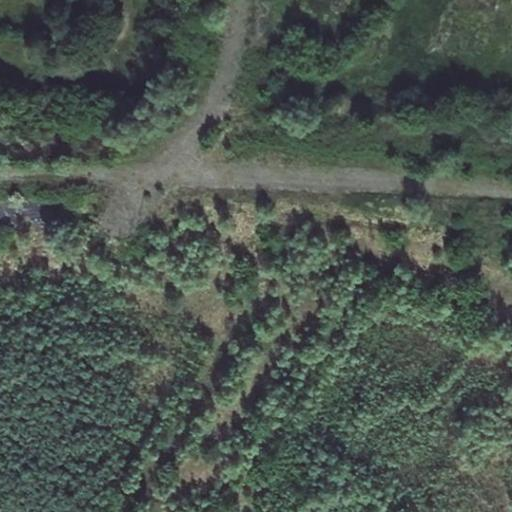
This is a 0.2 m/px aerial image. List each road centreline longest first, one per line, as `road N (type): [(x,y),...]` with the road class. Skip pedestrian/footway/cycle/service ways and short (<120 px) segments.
road 1 (track): [(239,0),(237,39),(183,157),(128,178),(0,177)]
road 2 (track): [(183,157),(209,176),(511,189)]
